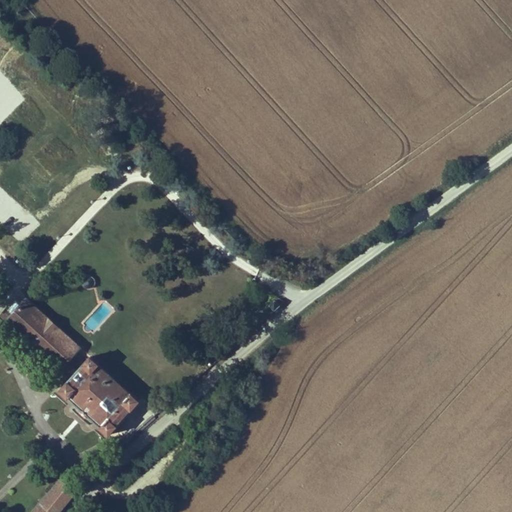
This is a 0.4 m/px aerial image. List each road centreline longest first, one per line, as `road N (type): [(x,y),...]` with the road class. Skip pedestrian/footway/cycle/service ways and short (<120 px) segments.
road 1 (tertiary): [(511,151),(301,303),(127,458),(82,511)]
road 2 (unknown): [(106,483),(0,334)]
